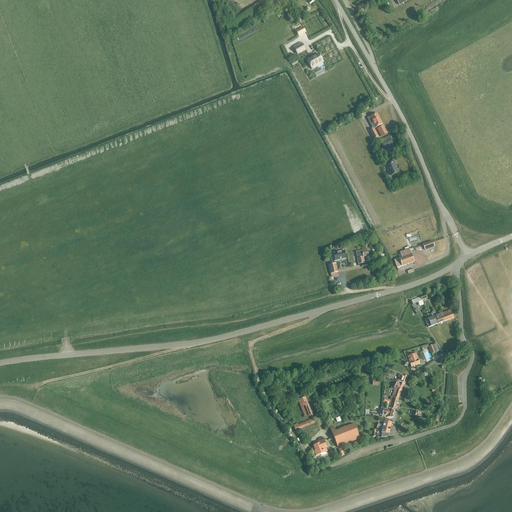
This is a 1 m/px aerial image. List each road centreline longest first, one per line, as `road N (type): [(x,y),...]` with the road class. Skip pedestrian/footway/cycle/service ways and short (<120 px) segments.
road 1 (unclassified): [(0,363),(233,336),(455,264)]
road 2 (unclassified): [(466,257),(408,128),(335,0)]
road 3 (residential): [(397,440),(458,419),(471,359),(463,341)]
road 4 (residential): [(397,440),(403,390),(463,341)]
